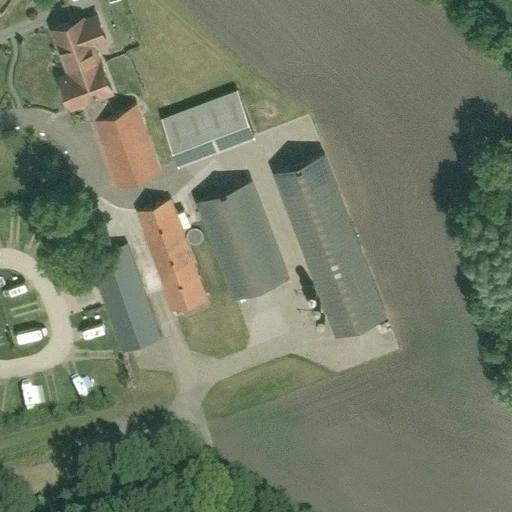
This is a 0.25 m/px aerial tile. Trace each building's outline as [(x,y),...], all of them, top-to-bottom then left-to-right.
[(54,28),(70,72),(59,76),(64,89),(63,92),(66,103),(69,103),(70,106),(87,100),(94,119),(92,120),(115,185),(159,169),(136,103),(111,112),(105,94),(112,91),(101,61),(100,62),(94,44),(107,39),(99,15),(85,20),(84,17),(54,28)] [(235,88),(160,117),(178,162),(252,133),(235,88)] [(334,333),(384,315),(325,152),(275,170),(334,333)] [(252,179),(252,178),(197,198),(232,294),(287,275),(284,266),(252,179)] [(88,256),(122,351),(160,337),(127,242),(112,248),(97,205),(91,207),(88,198),(74,202),(92,254),(88,256)] [(180,198),(144,208),(175,311),(210,301),(180,198)]
